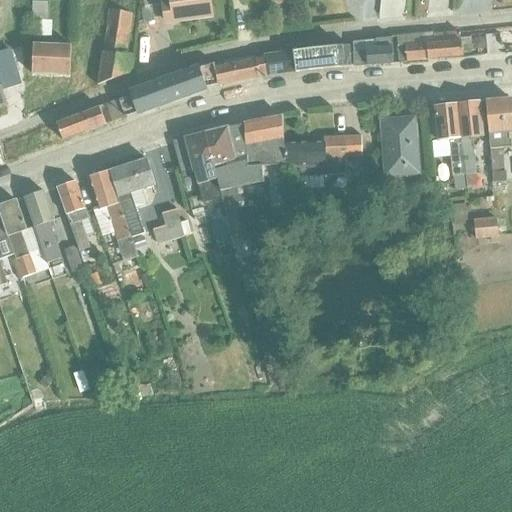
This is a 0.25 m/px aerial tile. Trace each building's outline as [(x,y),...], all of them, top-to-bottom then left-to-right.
[(185,17),(186,21),(214,18),(211,0),(169,0),(170,1),(161,2),(164,20),(185,17)] [(32,20),(32,35),(42,36),(42,37),(52,37),(53,21),(47,21),(48,2),(33,2),(32,20)] [(152,6),(142,8),(145,27),(155,26),(152,6)] [(105,38),(98,85),(128,74),(132,56),(128,55),(134,13),(109,9),(105,38)] [(434,41),(398,44),(399,64),(463,58),(462,54),(472,53),(471,38),(461,39),(460,33),(434,35),(434,41)] [(434,41),(434,35),(434,34),(397,37),(398,44),(434,41)] [(392,39),(353,43),(355,67),(394,64),(392,39)] [(34,43),(32,74),(70,76),(71,45),(34,43)] [(264,58),(268,76),(314,70),(339,68),(352,67),(350,46),(310,50),(264,56),(264,58)] [(12,51),(0,55),(0,69),(7,90),(22,85),(12,51)] [(264,58),(215,69),(219,86),(268,76),(264,58)] [(191,70),(166,81),(173,101),(207,88),(219,86),(215,69),(214,64),(191,70)] [(166,81),(119,100),(125,117),(137,114),(173,101),(166,81)] [(125,117),(119,100),(57,124),(63,141),(125,118),(125,117)] [(466,104),(458,105),(468,188),(482,186),(481,174),(477,174),(473,138),(484,137),(480,103),(478,103),(477,100),(466,101),(466,104)] [(511,103),(511,100),(486,102),(494,183),(508,182),(507,171),(505,171),(503,148),(511,147),(511,143),(511,141),(511,140),(511,103)] [(437,107),(435,107),(439,142),(449,141),(451,156),(454,189),(468,188),(458,105),(449,106),(448,103),(437,104),(437,107)] [(439,142),(435,107),(429,109),(434,158),(451,156),(449,141),(439,142)] [(236,161),(214,167),(222,198),(225,210),(235,208),(243,237),(256,233),(290,224),(289,212),(285,167),(284,145),(283,118),(227,128),(236,161)] [(416,118),(380,120),(385,180),(421,177),(416,118)] [(227,128),(205,134),(214,167),(236,161),(227,128)] [(205,134),(186,139),(194,172),(203,203),(222,198),(214,167),(205,134)] [(325,144),(284,145),(285,167),(290,167),(290,177),(299,177),(300,189),(325,189),(324,175),(347,175),(347,158),(362,157),(361,137),(325,138),(325,144)] [(194,172),(186,139),(175,142),(184,175),(194,172)] [(147,160),(110,172),(137,251),(147,248),(143,234),(144,234),(136,209),(147,205),(143,191),(156,187),(147,160)] [(137,251),(110,172),(89,179),(99,210),(95,212),(103,237),(115,233),(124,263),(139,258),(137,251)] [(77,183),(58,189),(81,256),(92,253),(90,248),(92,248),(87,236),(93,234),(77,183)] [(35,227),(48,264),(62,258),(50,223),(55,221),(45,192),(25,199),(35,227)] [(18,202),(0,207),(0,212),(8,237),(14,255),(16,260),(22,278),(50,269),(48,264),(35,227),(27,230),(18,202)] [(466,203),(452,205),(454,225),(468,224),(466,203)] [(166,226),(154,230),(158,246),(185,238),(185,236),(192,234),(188,221),(181,223),(178,210),(163,214),(166,226)] [(0,240),(8,237),(0,212),(0,286),(8,283),(0,260),(0,258),(0,240)] [(497,217),(474,219),(476,240),(499,238),(499,236),(506,235),(504,219),(497,219),(497,217)] [(8,237),(0,240),(0,258),(0,260),(14,255),(8,237)] [(229,242),(207,248),(209,261),(232,255),(229,242)] [(83,268),(81,260),(76,246),(64,250),(72,274),(84,270),(83,268)] [(98,255),(81,260),(83,268),(94,265),(93,263),(100,261),(98,255)] [(22,278),(16,260),(13,261),(19,279),(22,278)] [(116,282),(95,289),(102,311),(124,304),(116,282)] [(115,317),(106,320),(113,339),(121,337),(115,317)] [(83,369),(72,373),(80,393),(90,390),(83,369)] [(33,377),(26,379),(34,402),(43,399),(40,388),(37,389),(33,377)] [(151,384),(129,388),(131,399),(153,395),(151,384)]
